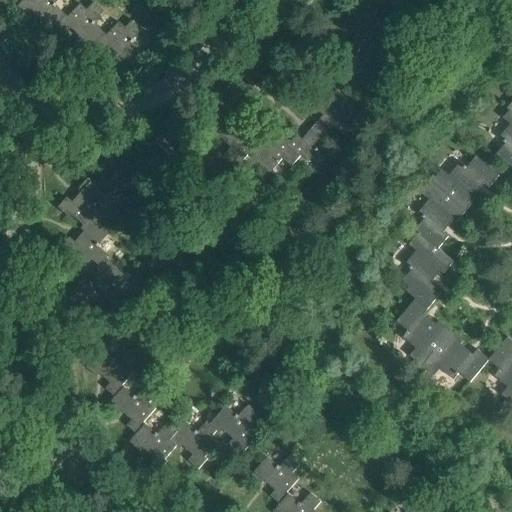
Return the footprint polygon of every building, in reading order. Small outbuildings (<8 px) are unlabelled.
[(23,0),(17,7),(27,16),(32,11),(42,21),(39,24),(48,33),(56,26),(55,25),(65,15),(54,5),(59,0),(23,0)] [(363,1),(362,1),(352,12),(356,16),(359,12),(364,16),(350,32),(356,38),(360,41),(372,27),(382,35),(394,22),(379,9),(387,0),(386,0),(369,0),(366,3),(363,1)] [(87,52),(94,44),(93,43),(103,33),(92,23),(103,12),(93,3),(86,10),(80,4),(67,18),(65,15),(55,25),(56,26),(65,34),(70,29),(80,39),(77,42),(87,52)] [(93,43),(94,44),(103,52),(108,47),(118,57),(115,60),(125,70),(142,52),(130,41),(141,31),(131,21),(124,29),(118,23),(105,36),(103,33),(93,43)] [(375,44),(382,35),(372,27),(360,41),(356,38),(348,47),(351,50),(354,46),(359,51),(345,67),(355,76),(368,61),(378,70),(389,56),(375,44)] [(310,130),(320,138),(321,139),(333,124),(343,133),(354,119),(339,107),(347,97),(336,89),(324,103),(321,101),(312,110),(316,113),(319,110),(324,114),(310,130)] [(511,105),(508,109),(510,111),(504,118),(511,124),(500,138),(505,142),(507,139),(509,141),(498,155),(511,166),(511,105)] [(251,140),(255,136),(245,128),(242,132),(246,135),(242,139),(226,126),(217,136),(231,149),(223,158),(237,170),(249,155),(258,162),(266,152),(251,140)] [(260,129),(255,136),(251,140),(266,152),(258,162),(271,173),(284,159),(293,166),(302,156),(300,155),(288,145),(291,141),(280,132),(277,136),(280,138),(276,143),(260,129)] [(315,144),(320,138),(310,130),(303,139),(297,134),(291,141),(288,145),(300,155),(301,154),(310,161),(320,149),(315,144)] [(132,165),(142,174),(144,172),(158,184),(164,178),(172,185),(181,175),(169,164),(180,153),(162,136),(152,146),(156,149),(146,160),(141,155),(132,164),(132,165)] [(104,176),(95,185),(94,186),(105,195),(107,193),(120,205),(126,199),(134,206),(143,196),(132,185),(142,174),(132,165),(132,164),(124,157),(115,167),(118,170),(109,181),(104,176)] [(431,180),(467,211),(477,199),(474,197),(485,184),(490,188),(500,176),(477,157),(466,170),(464,169),(465,167),(461,163),(450,176),(443,170),(436,177),(434,176),(431,180)] [(94,186),(95,185),(87,178),(78,188),(81,192),(72,202),(66,197),(57,207),(67,216),(69,214),(82,226),(83,226),(89,220),(97,227),(97,226),(106,217),(95,207),(105,195),(94,186)] [(457,222),(467,211),(431,180),(427,184),(430,187),(423,194),(431,200),(420,213),(424,217),(425,215),(428,217),(417,230),(421,233),(439,249),(449,237),(444,233),(455,220),(457,222)] [(83,226),(82,226),(80,229),(83,232),(73,242),(68,237),(59,248),(69,257),(71,254),(85,267),(91,260),(98,267),(99,267),(105,260),(108,257),(96,247),(107,235),(97,226),(97,227),(89,220),(83,226)] [(407,291),(417,299),(429,309),(442,294),(431,284),(442,271),(445,274),(454,262),(439,249),(421,233),(411,245),(418,251),(407,265),(411,268),(412,266),(415,268),(403,282),(411,288),(407,291)] [(99,267),(98,267),(95,270),(99,273),(89,283),(84,278),(63,302),(73,311),(87,295),(99,306),(105,300),(114,308),(123,298),(112,288),(123,276),(105,260),(99,267)] [(417,365),(421,369),(452,332),(440,322),(437,325),(424,315),(429,309),(417,299),(398,322),(411,333),(409,336),(407,334),(404,337),(418,349),(412,356),(419,363),(417,365)] [(464,342),(452,332),(421,369),(425,373),(427,370),(435,376),(441,369),(454,380),(458,376),(456,374),(458,372),(471,383),(490,361),(478,351),(474,356),(461,345),(464,342)] [(511,407),(511,340),(508,338),(490,361),(504,372),(501,375),(498,372),(495,376),(509,387),(503,395),(511,401),(509,404),(511,407)] [(120,395),(129,385),(127,383),(139,369),(133,363),(140,356),(130,347),(120,358),(108,347),(92,365),(102,374),(105,371),(115,380),(110,385),(119,394),(120,395)] [(120,395),(119,394),(111,402),(121,411),(125,408),(135,417),(130,422),(139,431),(139,432),(149,422),(146,420),(159,407),(152,401),(160,393),(150,384),(139,395),(129,385),(120,395)] [(219,429),(218,430),(221,433),(224,429),(234,439),(229,444),(241,455),(250,445),(246,441),(257,430),(251,424),(259,415),(250,406),(239,416),(228,406),(212,423),(219,429)] [(219,429),(212,423),(209,420),(199,431),(188,420),(179,430),(172,438),(179,444),(178,444),(181,447),(184,444),(194,453),(189,458),(199,468),(208,458),(206,456),(218,443),(212,437),(218,430),(219,429)] [(179,430),(170,421),(159,432),(149,422),(139,432),(139,431),(131,439),(141,448),(144,445),(154,454),(149,459),(159,469),(168,459),(166,457),(178,444),(179,444),(172,438),(179,430)] [(281,505),(290,495),(288,493),(300,479),(293,473),(300,465),(290,456),(280,468),(268,457),(252,476),(262,485),(265,481),(275,491),(271,496),(280,504),(281,505)] [(281,505),(280,504),(273,511),(316,511),(315,510),(321,502),(311,493),(301,505),(290,495),(281,505)]
